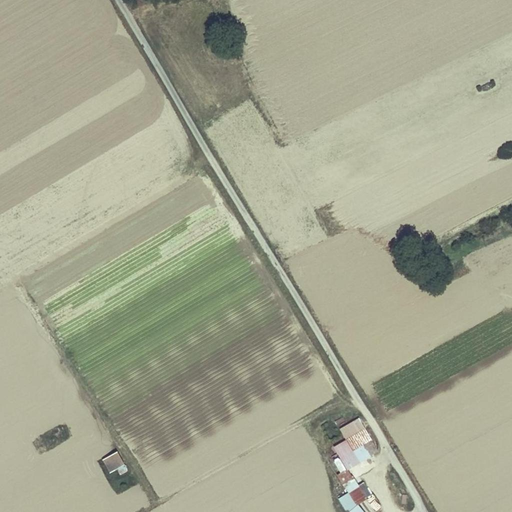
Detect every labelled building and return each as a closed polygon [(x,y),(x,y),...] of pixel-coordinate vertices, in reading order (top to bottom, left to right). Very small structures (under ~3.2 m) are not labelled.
[(340,429),(346,439),(365,428),(359,418),(340,429)] [(372,441),(365,428),(346,439),(334,447),(346,467),(348,470),(370,456),(369,455),(364,446),(372,441)] [(364,446),(369,455),(378,450),(372,441),(364,446)] [(117,469),(125,465),(118,452),(104,460),(111,473),(117,469)] [(128,470),(125,465),(117,469),(121,475),(128,470)] [(366,499),(348,470),(346,467),(337,473),(357,505),(366,499)] [(364,501),(361,503),(365,511),(374,511),(370,505),(367,507),(364,501)]
